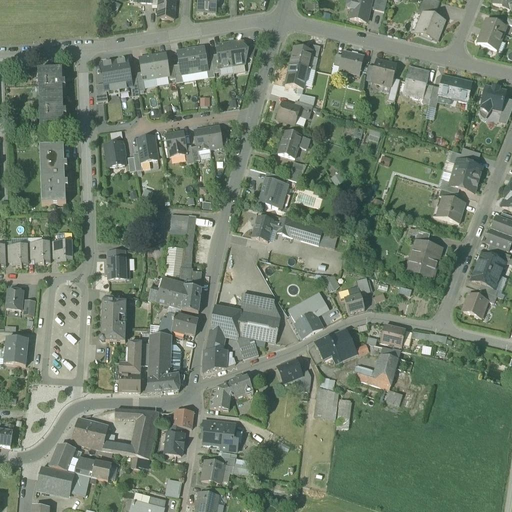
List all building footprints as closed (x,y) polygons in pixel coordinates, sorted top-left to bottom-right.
[(197,0),(197,14),(216,15),(217,0),(197,0)] [(349,21),(366,25),(371,0),(354,0),(353,3),(351,2),(350,2),(347,4),(347,8),(348,11),(351,12),(349,21)] [(375,0),(372,12),(384,14),(387,0),(375,0)] [(418,14),(433,19),(439,4),(423,0),(418,14)] [(511,14),(511,0),(495,0),(493,6),(511,14)] [(157,21),(174,22),(175,2),(159,1),(157,21)] [(411,33),(435,43),(443,23),(433,19),(418,14),(424,17),(417,35),(411,32),(411,33)] [(477,46),(496,53),(497,53),(500,44),(506,29),(487,22),(477,46)] [(243,44),(229,46),(232,69),(244,67),(246,60),(248,55),(246,46),(243,44)] [(500,44),(497,53),(501,55),(505,46),(500,44)] [(246,60),(252,62),(256,45),(247,47),(246,46),(248,55),(246,60)] [(220,71),(232,69),(229,46),(219,48),(219,52),(216,53),(217,57),(219,71),(220,71)] [(311,60),(317,61),(320,49),(313,48),(312,54),(311,60)] [(204,50),(190,53),(194,75),(207,73),(206,63),(204,50)] [(292,60),(291,68),(308,72),(311,60),(312,54),(294,50),(292,60)] [(182,77),(194,75),(190,53),(177,55),(179,67),(181,77),(182,77)] [(346,75),(360,78),(364,59),(343,54),(342,58),(339,69),(339,72),(346,73),(346,75)] [(333,68),(339,69),(342,58),(336,56),(333,68)] [(165,57),(152,59),(156,81),(169,79),(168,70),(165,57)] [(211,58),(212,62),(206,63),(207,73),(208,81),(215,80),(214,76),(220,75),(220,71),(219,71),(217,57),(211,58)] [(143,83),(156,81),(152,59),(139,61),(141,75),(143,83)] [(127,62),(114,65),(118,92),(131,90),(130,82),(127,62)] [(391,87),(392,87),(393,81),(397,67),(388,65),(387,67),(375,64),(374,69),(371,84),(383,87),(384,85),(391,87)] [(114,65),(101,67),(104,87),(105,94),(106,94),(118,92),(114,65)] [(176,85),(176,86),(183,85),(182,77),(181,77),(179,67),(173,68),(173,69),(168,70),(169,79),(169,82),(174,82),(175,85),(176,85)] [(365,83),(371,84),(374,69),(369,67),(365,83)] [(303,92),(308,72),(291,68),(285,88),(303,92)] [(422,100),(423,100),(426,87),(429,76),(409,71),(402,95),(415,98),(415,95),(423,97),(422,100)] [(38,73),(39,102),(63,102),(63,90),(65,90),(65,84),(62,84),(62,72),(38,73)] [(136,81),(138,94),(145,93),(143,83),(141,75),(135,76),(136,81)] [(438,96),(439,97),(452,99),(458,101),(458,103),(467,105),(472,85),(460,83),(459,84),(455,83),(455,82),(442,79),(440,90),(438,96)] [(136,81),(130,82),(131,90),(132,100),(139,99),(138,94),(136,81)] [(389,96),(396,98),(399,83),(393,81),(392,87),(391,87),(389,96)] [(104,87),(96,88),(96,106),(108,104),(106,94),(105,94),(104,87)] [(421,105),(429,107),(433,89),(426,87),(423,100),(422,100),(421,105)] [(440,90),(433,89),(429,107),(428,109),(435,111),(437,105),(439,97),(438,96),(440,90)] [(506,94),(499,92),(492,90),(485,89),(480,110),(481,110),(480,111),(480,112),(488,117),(491,113),(501,115),(504,101),(506,94)] [(299,104),(313,108),(315,100),(301,97),(299,104)] [(451,101),(452,99),(439,97),(437,105),(450,108),(451,101)] [(200,101),(201,109),(210,108),(209,100),(200,101)] [(498,125),(506,127),(511,111),(511,102),(504,101),(501,115),(498,125)] [(63,113),(63,102),(39,102),(40,132),(64,131),(64,119),(66,118),(66,113),(63,113)] [(300,112),(311,115),(313,109),(296,103),(294,109),(300,111),(300,112)] [(277,122),(294,127),(300,112),(300,111),(294,109),(282,105),(277,122)] [(488,117),(480,112),(478,114),(480,120),(484,123),(488,117)] [(219,130),(207,132),(210,152),(222,150),(221,146),(220,134),(219,130)] [(354,138),(361,140),(363,132),(356,130),(354,138)] [(211,156),(210,152),(207,132),(194,134),(197,149),(198,158),(199,158),(211,156)] [(120,134),(110,136),(111,143),(121,141),(120,134)] [(295,162),(298,150),(301,140),(284,135),(278,156),(295,162)] [(166,138),(169,160),(185,157),(186,157),(185,149),(183,136),(166,138)] [(139,156),(141,166),(158,163),(154,140),(137,143),(139,156)] [(309,142),(301,140),(298,150),(306,152),(309,142)] [(105,148),(108,171),(116,170),(117,170),(117,169),(125,168),(121,146),(105,148)] [(194,166),(193,164),(191,150),(191,148),(185,149),(186,157),(185,157),(187,167),(194,166)] [(41,180),(42,208),(66,207),(65,190),(68,190),(68,185),(65,185),(65,179),(64,171),(67,171),(67,166),(64,166),(64,149),(40,150),(41,180)] [(197,149),(191,150),(193,164),(200,163),(199,158),(198,158),(197,149)] [(463,151),(461,157),(469,160),(478,163),(480,157),(463,151)] [(467,166),(469,160),(461,157),(452,154),(449,164),(456,167),(457,163),(467,166)] [(133,156),(134,160),(136,174),(142,173),(141,166),(139,156),(133,156)] [(130,175),(136,174),(134,160),(127,161),(130,175)] [(456,167),(453,176),(478,183),(480,177),(479,177),(481,170),(467,166),(457,163),(456,167)] [(290,176),(301,179),(304,168),(294,164),(290,176)] [(271,183),(283,186),(284,181),(270,176),(268,183),(271,184),(271,183)] [(476,190),(478,183),(453,176),(450,185),(449,189),(459,192),(473,196),(475,189),(476,190)] [(333,183),(337,189),(344,184),(340,178),(333,183)] [(258,206),(278,212),(281,202),(284,203),(289,188),(283,186),(271,183),(271,184),(270,188),(264,186),(258,206)] [(440,192),(441,192),(454,196),(457,197),(459,192),(449,189),(450,185),(443,183),(440,192)] [(452,202),(454,196),(441,192),(439,199),(442,200),(442,199),(452,202)] [(511,198),(505,196),(504,198),(505,202),(502,209),(511,213),(511,198)] [(439,221),(459,227),(463,214),(462,213),(464,206),(452,202),(442,199),(442,200),(439,208),(443,209),(439,221)] [(511,226),(511,219),(502,216),(499,221),(511,226)] [(170,237),(187,239),(190,219),(172,217),(170,237)] [(183,271),(191,272),(192,256),(196,220),(190,219),(187,239),(186,248),(186,252),(183,271)] [(252,240),(267,244),(268,244),(271,232),(273,224),(273,223),(258,219),(252,240)] [(277,235),(292,240),(297,225),(281,220),(279,225),(273,224),(271,232),(277,234),(276,235),(277,235)] [(496,220),(491,233),(511,241),(511,226),(499,221),(496,220)] [(322,233),(297,225),(292,240),(319,248),(322,234),(322,233)] [(415,244),(415,243),(418,234),(409,231),(406,241),(415,244)] [(418,233),(418,234),(415,243),(427,247),(430,237),(418,233)] [(508,255),(511,244),(511,241),(491,233),(486,246),(489,247),(504,253),(508,255)] [(322,234),(319,248),(334,252),(338,239),(322,234)] [(406,274),(432,282),(442,252),(427,247),(415,243),(415,244),(406,274)] [(60,262),(60,266),(67,266),(66,264),(73,264),(72,244),(56,244),(56,250),(56,262),(60,262)] [(38,262),(38,267),(44,267),(44,265),(51,265),(50,262),(50,250),(50,245),(33,245),(34,251),(34,263),(38,262)] [(16,265),(16,270),(22,269),(22,268),(28,268),(28,263),(28,251),(27,247),(11,248),(11,253),(12,265),(16,265)] [(487,253),(493,255),(502,259),(504,253),(489,247),(487,253)] [(164,279),(180,280),(181,270),(183,271),(186,252),(168,250),(164,279)] [(107,253),(108,262),(125,261),(124,252),(107,253)] [(510,262),(502,259),(493,255),(491,261),(505,266),(505,267),(507,268),(510,262)] [(481,257),(476,270),(500,279),(505,267),(505,266),(491,261),(481,257)] [(125,282),(125,281),(125,273),(125,261),(108,262),(108,283),(125,282)] [(180,280),(179,287),(179,288),(199,292),(201,275),(192,274),(193,272),(191,272),(183,271),(181,270),(180,280)] [(495,292),(500,279),(476,270),(471,283),(481,287),(495,292)] [(321,278),(329,293),(336,288),(332,280),(321,278)] [(154,281),(151,295),(159,297),(163,283),(154,281)] [(358,290),(360,297),(370,295),(366,281),(356,284),(358,290)] [(201,292),(199,292),(179,288),(179,287),(163,283),(159,297),(157,305),(170,309),(182,312),(181,313),(198,315),(201,292)] [(481,294),(495,299),(498,293),(495,292),(481,287),(479,293),(481,294)] [(358,290),(348,292),(350,300),(360,297),(358,290)] [(6,312),(21,313),(23,294),(8,292),(6,312)] [(344,302),(350,300),(348,292),(340,294),(339,297),(340,303),(344,302)] [(488,305),(494,307),(497,300),(495,299),(481,294),(478,301),(488,304),(488,305)] [(159,297),(151,295),(148,303),(157,305),(159,297)] [(242,296),(240,313),(241,314),(280,321),(274,306),(274,303),(242,296)] [(360,297),(350,300),(344,302),(348,317),(364,312),(360,297)] [(462,314),(481,322),(488,305),(488,304),(478,301),(468,297),(462,314)] [(33,318),(36,299),(25,298),(23,317),(33,318)] [(102,304),(101,340),(105,344),(125,345),(126,333),(126,304),(115,304),(112,301),(109,300),(105,300),(103,303),(102,304)] [(321,300),(316,303),(322,315),(327,312),(321,300)] [(316,318),(322,315),(316,303),(309,306),(311,309),(314,315),(316,318)] [(236,337),(239,338),(241,314),(240,313),(215,308),(210,332),(226,335),(236,337)] [(176,317),(180,319),(181,313),(182,312),(170,309),(169,315),(176,317)] [(292,319),(296,325),(314,315),(311,309),(292,319)] [(280,321),(241,314),(239,338),(253,341),(266,344),(276,345),(280,321)] [(169,315),(167,322),(174,324),(176,317),(169,315)] [(316,318),(314,315),(296,325),(295,326),(303,341),(322,331),(316,318)] [(172,332),(195,338),(198,323),(180,319),(176,317),(174,324),(172,332)] [(172,332),(174,324),(167,322),(166,321),(164,331),(150,331),(150,333),(150,338),(172,339),(172,332)] [(401,350),(402,347),(405,333),(384,328),(380,345),(401,350)] [(224,346),(226,335),(210,332),(208,343),(224,346)] [(357,359),(368,355),(366,348),(363,348),(355,352),(346,333),(328,340),(337,358),(332,360),(335,367),(337,367),(357,358),(357,359)] [(412,335),(405,333),(402,347),(409,349),(412,335)] [(412,340),(429,343),(430,337),(413,334),(412,340)] [(256,348),(253,341),(239,338),(236,337),(244,363),(245,363),(259,358),(256,348)] [(444,340),(430,337),(429,343),(443,346),(444,340)] [(148,382),(170,379),(170,372),(171,348),(172,339),(150,338),(149,346),(149,360),(148,369),(148,382)] [(323,363),(325,364),(332,360),(337,358),(328,340),(314,347),(323,363)] [(4,367),(26,369),(28,343),(6,341),(4,367)] [(256,348),(264,350),(266,344),(253,341),(256,348)] [(208,343),(205,353),(222,353),(224,346),(208,343)] [(119,395),(139,395),(140,376),(139,376),(139,368),(140,368),(141,346),(129,345),(128,367),(120,367),(119,395)] [(140,368),(148,369),(149,360),(149,346),(141,346),(140,368)] [(370,347),(366,348),(368,355),(368,356),(380,359),(382,350),(375,348),(370,347)] [(170,372),(178,373),(179,353),(175,348),(171,348),(170,372)] [(400,354),(382,350),(380,359),(374,376),(371,388),(389,394),(395,371),(398,361),(400,354)] [(227,353),(222,353),(205,353),(203,353),(203,375),(226,370),(227,353)] [(395,371),(403,373),(406,363),(398,361),(395,371)] [(277,370),(284,387),(299,381),(302,379),(301,376),(296,363),(277,370)] [(413,365),(406,363),(403,373),(410,375),(413,365)] [(351,381),(371,388),(374,376),(354,370),(351,381)] [(402,398),(410,375),(403,373),(395,371),(389,394),(402,398)] [(298,393),(309,394),(311,380),(308,373),(301,376),(302,379),(299,381),(301,388),(297,390),(298,393)] [(180,390),(178,378),(170,379),(148,382),(147,396),(147,398),(169,395),(179,395),(180,390)] [(210,411),(222,413),(222,409),(229,410),(230,401),(234,399),(235,401),(246,397),(246,395),(252,393),(247,380),(243,381),(242,379),(229,384),(230,387),(226,389),(226,387),(217,391),(216,397),(212,396),(210,411)] [(320,390),(327,392),(329,383),(329,382),(321,380),(320,390)] [(399,409),(402,398),(389,394),(371,388),(351,381),(347,392),(399,409)] [(327,392),(334,394),(336,385),(329,383),(327,392)] [(313,421),(323,422),(327,394),(317,394),(313,421)] [(339,396),(327,394),(323,422),(335,424),(339,396)] [(340,403),(336,433),(346,433),(348,419),(350,404),(340,403)] [(136,423),(131,450),(129,459),(138,460),(148,462),(149,462),(158,415),(115,412),(115,422),(136,423)] [(185,431),(191,432),(191,431),(193,414),(175,413),(173,429),(185,431)] [(376,422),(348,419),(346,433),(336,433),(335,440),(374,445),(376,422)] [(70,445),(102,454),(104,445),(108,429),(79,421),(78,422),(70,445)] [(225,425),(204,423),(201,441),(204,442),(203,448),(210,449),(220,450),(220,453),(236,455),(237,445),(233,445),(234,433),(235,426),(225,425)] [(168,435),(184,437),(185,431),(173,429),(168,428),(168,435)] [(0,448),(10,451),(13,435),(6,434),(0,433),(0,448)] [(234,433),(233,445),(237,445),(241,445),(242,434),(234,433)] [(165,457),(181,459),(182,452),(183,452),(184,444),(183,444),(184,437),(168,435),(165,457)] [(102,454),(129,459),(131,450),(104,445),(102,454)] [(49,471),(74,476),(76,471),(77,467),(77,468),(79,464),(72,461),(75,453),(59,448),(58,450),(49,470),(49,471)] [(224,468),(234,469),(235,461),(232,460),(218,459),(217,466),(224,467),(224,468)] [(76,471),(86,474),(89,464),(79,462),(79,464),(77,468),(77,467),(76,471)] [(201,483),(220,487),(222,475),(223,475),(224,468),(224,467),(217,466),(205,463),(201,483)] [(89,480),(91,481),(95,465),(89,464),(86,474),(76,471),(74,476),(74,477),(89,480)] [(91,481),(108,484),(111,469),(95,465),(91,481)] [(37,491),(70,498),(70,496),(74,478),(41,471),(37,491)] [(70,496),(85,500),(89,480),(74,477),(74,478),(70,496)] [(178,500),(181,486),(168,483),(165,498),(178,500)] [(219,499),(222,500),(223,494),(205,490),(204,496),(219,499)] [(195,511),(215,511),(216,507),(217,507),(219,499),(204,496),(199,495),(195,511)] [(149,508),(162,511),(164,504),(151,501),(149,508)]
